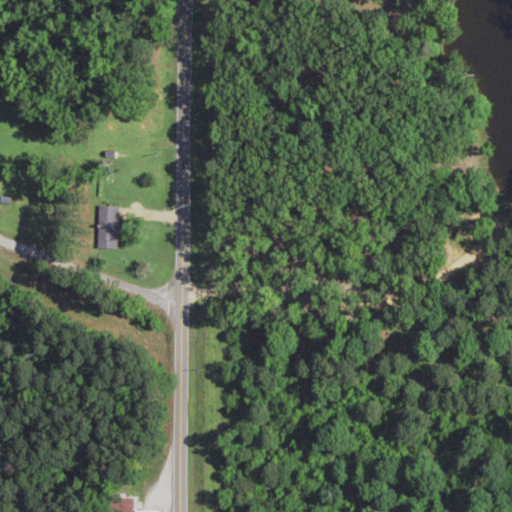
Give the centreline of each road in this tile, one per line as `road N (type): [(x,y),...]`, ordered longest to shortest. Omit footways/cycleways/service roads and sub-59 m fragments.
road 1 (residential): [(171,511),(168,300),(180,0)]
road 2 (residential): [(0,246),(60,274),(168,300)]
